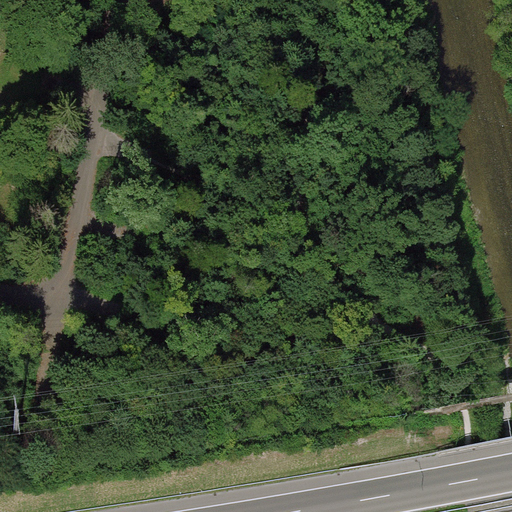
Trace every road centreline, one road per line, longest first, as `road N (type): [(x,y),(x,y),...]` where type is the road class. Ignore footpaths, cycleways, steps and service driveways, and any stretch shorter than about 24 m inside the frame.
road 1 (track): [(0,301),(42,295),(62,280),(90,105),(121,0)]
road 2 (motorway): [(511,473),(293,511)]
